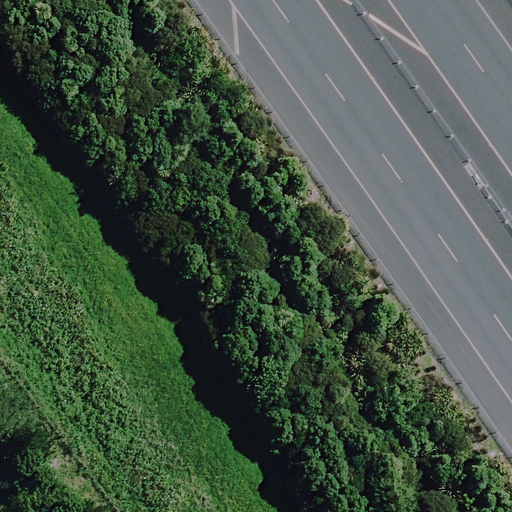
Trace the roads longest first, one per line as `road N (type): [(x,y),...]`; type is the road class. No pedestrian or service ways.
road 1 (motorway): [(511,353),(256,0)]
road 2 (motorway): [(408,0),(511,144)]
